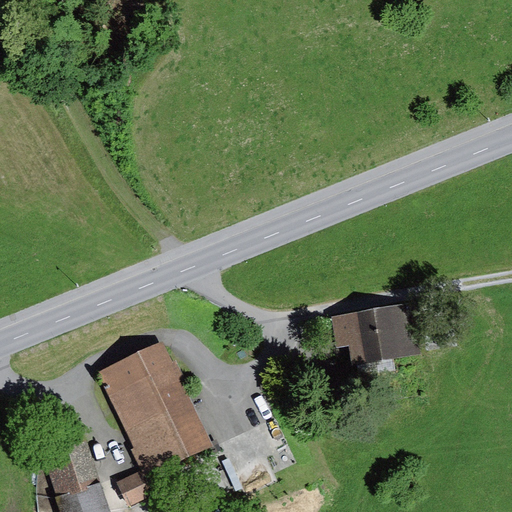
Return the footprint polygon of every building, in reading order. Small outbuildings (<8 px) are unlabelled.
[(404,307),(332,318),(336,349),(348,347),(352,370),(413,360),(404,307)] [(321,320),(299,323),(302,342),(324,339),(321,320)] [(162,345),(99,375),(147,478),(210,448),(162,345)] [(107,511),(87,441),(45,454),(62,511),(107,511)] [(140,473),(118,484),(130,509),(152,499),(140,473)]
